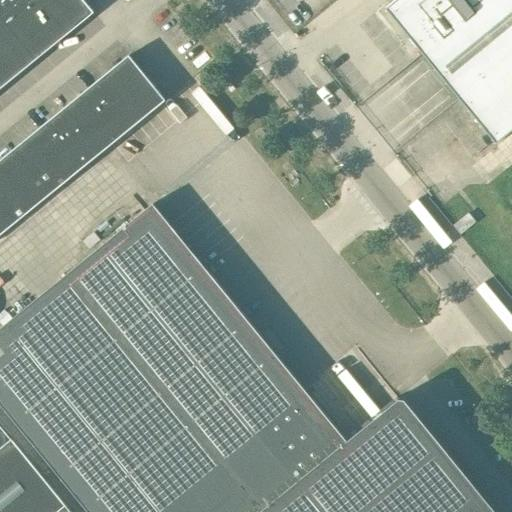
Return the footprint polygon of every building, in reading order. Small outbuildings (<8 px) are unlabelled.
[(15,0),(0,0),(0,9),(2,11),(15,0)] [(15,0),(2,11),(39,56),(57,41),(23,0),(15,0)] [(23,0),(57,41),(76,26),(54,0),(23,0)] [(54,0),(76,26),(93,11),(83,0),(54,0)] [(496,145),(511,131),(511,0),(396,0),(386,8),(496,145)] [(0,12),(0,46),(20,71),(39,56),(2,11),(0,12)] [(0,84),(1,87),(20,71),(0,46),(0,84)] [(111,69),(147,114),(166,99),(152,82),(151,82),(129,55),(111,69)] [(92,85),(129,129),(147,114),(111,69),(92,85)] [(74,100),(110,145),(129,129),(92,85),(74,100)] [(55,115),(92,160),(110,145),(74,100),(55,115)] [(36,130),(73,175),(92,160),(55,115),(36,130)] [(18,145),(54,190),(73,175),(36,130),(18,145)] [(0,159),(0,161),(36,205),(54,190),(18,145),(0,159)] [(0,199),(17,220),(36,205),(0,161),(0,199)] [(0,234),(17,220),(0,199),(0,234)] [(154,203),(0,328),(0,402),(89,511),(497,511),(404,399),(398,398),(347,440),(282,361),(154,203)] [(0,511),(71,511),(11,438),(0,425),(0,511)]
